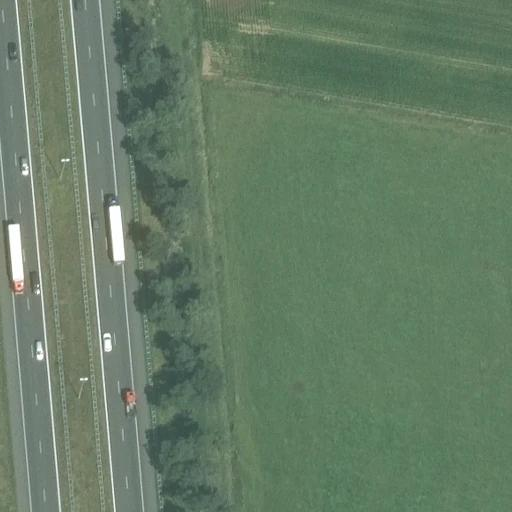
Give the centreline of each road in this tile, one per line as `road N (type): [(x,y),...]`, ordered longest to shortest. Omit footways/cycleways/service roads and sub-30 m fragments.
road 1 (motorway): [(126,511),(84,0)]
road 2 (motorway): [(0,76),(39,511)]
